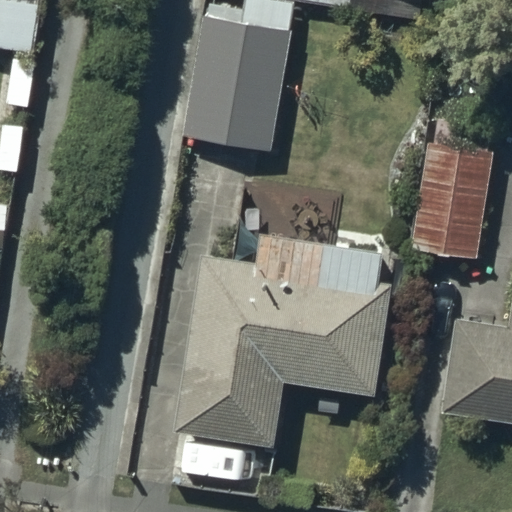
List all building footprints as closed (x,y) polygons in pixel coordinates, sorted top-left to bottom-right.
[(25,0),(0,0),(0,38),(18,42),(25,0)] [(283,28),(206,14),(186,126),(263,140),(283,28)] [(487,134),(427,125),(410,239),(471,248),(487,134)] [(381,285),(202,255),(175,420),(268,435),(280,363),(366,377),(381,285)] [(511,278),(505,326),(455,318),(443,397),(511,406),(511,278)]
